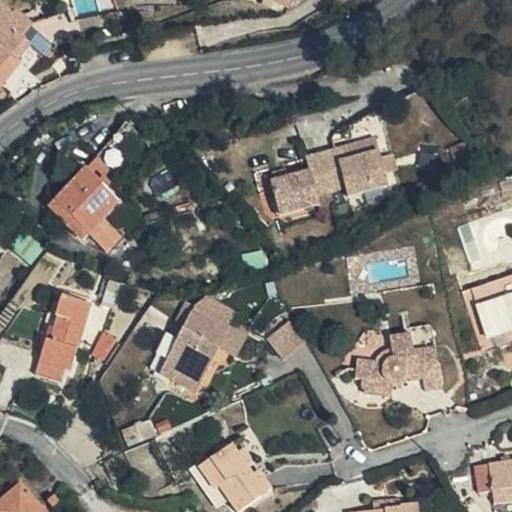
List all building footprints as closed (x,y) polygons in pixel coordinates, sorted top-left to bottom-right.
[(0,66),(10,55),(18,61),(32,44),(22,36),(29,27),(14,15),(12,18),(0,8),(0,66)] [(94,152),(123,112),(109,101),(81,142),(94,152)] [(382,130),(345,137),(348,152),(385,145),(382,130)] [(348,152),(345,137),(331,140),(334,154),(348,152)] [(321,184),(337,181),(351,178),(348,152),(334,154),(331,140),(314,143),(316,157),(321,184)] [(385,145),(348,152),(351,178),(353,188),(392,179),(385,145)] [(69,167),(81,158),(73,152),(42,192),(44,194),(69,167)] [(321,184),(316,157),(279,165),(285,198),(322,192),(321,184)] [(88,164),(81,158),(69,167),(44,194),(62,207),(86,182),(99,172),(94,169),(98,164),(91,159),(88,164)] [(86,182),(62,207),(79,221),(85,212),(104,228),(116,212),(97,197),(109,180),(99,172),(86,182)] [(159,183),(139,192),(143,202),(164,193),(159,183)] [(511,334),(511,265),(474,278),(480,295),(471,298),(485,343),(511,334)] [(129,284),(117,276),(106,299),(116,305),(129,284)] [(59,289),(53,305),(47,302),(45,302),(36,326),(47,329),(34,363),(59,373),(65,360),(70,362),(95,299),(61,285),(59,289)] [(59,289),(53,287),(47,302),(53,305),(59,289)] [(178,345),(192,318),(225,335),(217,351),(232,359),(245,335),(238,331),(243,321),(211,305),(196,311),(188,307),(170,341),(178,345)] [(217,351),(225,335),(192,318),(178,345),(170,341),(169,340),(159,359),(170,364),(163,378),(196,395),(217,351)] [(307,343),(293,324),(271,339),(286,359),(307,343)] [(104,354),(117,334),(105,328),(93,347),(104,354)] [(417,380),(416,370),(435,366),(429,334),(391,341),(393,358),(382,367),(356,367),(355,388),(363,388),(364,398),(370,405),(391,405),(391,392),(400,383),(417,380)] [(170,364),(159,359),(153,373),(163,378),(170,364)] [(439,388),(435,367),(416,370),(420,391),(439,388)] [(210,489),(228,510),(262,483),(248,465),(241,470),(217,441),(182,470),(203,494),(210,489)] [(511,457),(477,462),(482,489),(491,487),(494,505),(511,502),(511,457)] [(0,511),(45,511),(23,486),(0,506),(0,511)]
